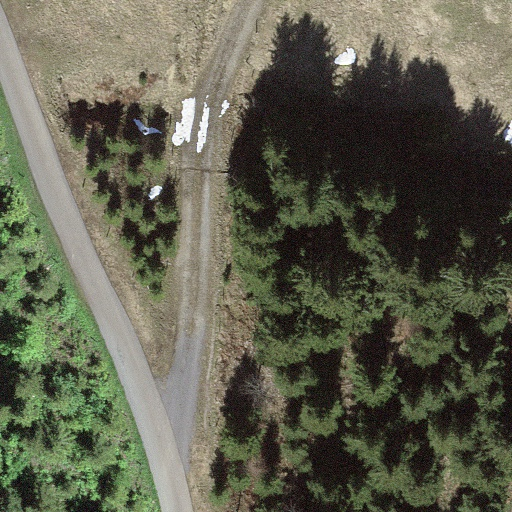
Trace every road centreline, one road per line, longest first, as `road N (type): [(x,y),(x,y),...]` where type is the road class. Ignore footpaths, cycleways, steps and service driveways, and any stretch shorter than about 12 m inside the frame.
road 1 (track): [(188,511),(0,59)]
road 2 (track): [(261,0),(218,141),(202,352),(178,477)]
